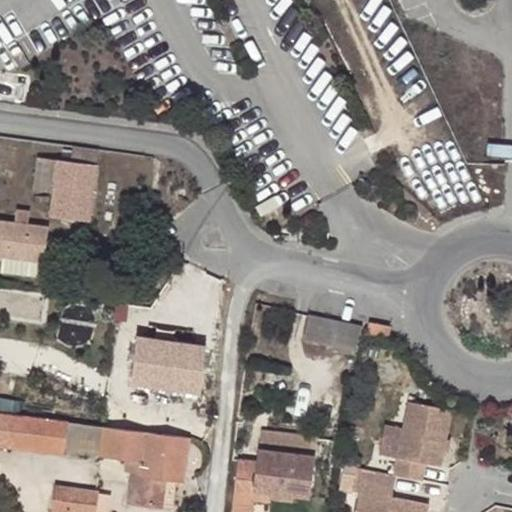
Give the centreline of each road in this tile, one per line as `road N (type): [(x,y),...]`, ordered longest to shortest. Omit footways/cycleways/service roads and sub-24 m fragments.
road 1 (residential): [(247,265),(239,232),(196,156),(173,144),(0,119)]
road 2 (residential): [(247,265),(213,511)]
road 3 (residential): [(421,297),(247,265)]
road 4 (residential): [(421,297),(422,325),(454,370),(481,381),(511,380)]
road 5 (residential): [(511,236),(456,245),(435,264),(421,297)]
